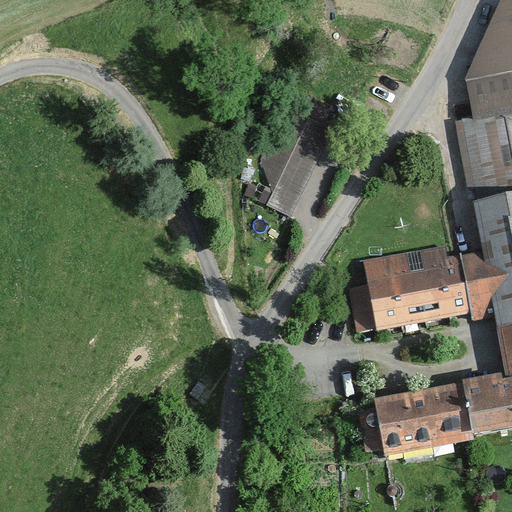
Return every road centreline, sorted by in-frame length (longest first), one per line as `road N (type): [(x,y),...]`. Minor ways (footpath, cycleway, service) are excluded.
road 1 (unclassified): [(228,511),(237,417),(253,357),(424,92),(472,0)]
road 2 (track): [(211,276),(229,250),(202,0)]
